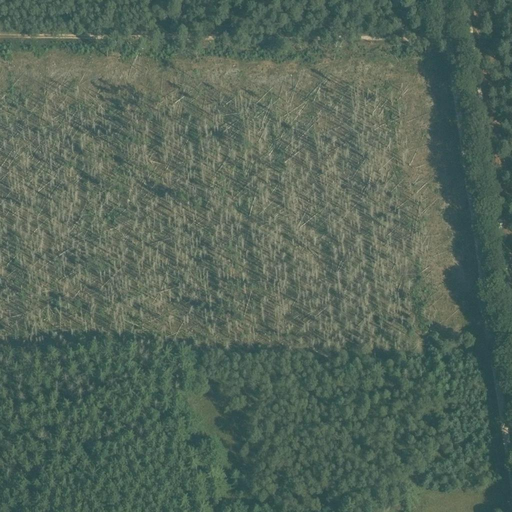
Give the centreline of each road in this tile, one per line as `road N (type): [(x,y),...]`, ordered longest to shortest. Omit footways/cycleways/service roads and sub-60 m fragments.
road 1 (track): [(447,37),(0,36)]
road 2 (track): [(511,477),(447,37)]
